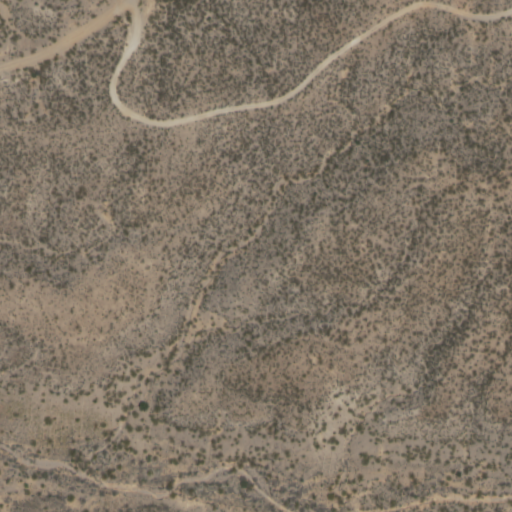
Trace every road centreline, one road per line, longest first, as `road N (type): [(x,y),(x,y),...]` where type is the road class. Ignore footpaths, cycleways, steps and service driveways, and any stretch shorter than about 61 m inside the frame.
road 1 (track): [(511,10),(473,16),(433,4),(406,7),(273,102),(164,122),(128,112),(112,94),(138,20),(132,0)]
road 2 (track): [(127,0),(22,64),(0,69)]
